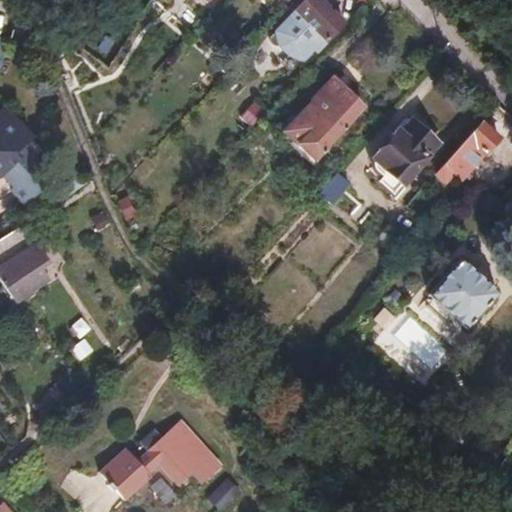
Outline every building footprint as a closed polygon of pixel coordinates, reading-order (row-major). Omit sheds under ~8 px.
[(345,23),(321,0),(305,0),(296,10),(298,11),(271,38),(271,40),(274,43),(277,45),(278,45),(280,43),(300,63),(314,49),(317,52),(345,23)] [(314,158),(362,108),(332,79),(285,130),(314,158)] [(0,185),(9,196),(6,199),(18,213),(48,189),(36,175),(39,172),(25,156),(22,159),(18,153),(24,149),(29,146),(6,118),(0,122),(0,185)] [(372,158),(387,171),(401,183),(438,142),(413,119),(399,135),(396,132),(372,158)] [(481,121),(433,173),(445,184),(453,175),(467,187),(491,158),(486,153),(499,137),(481,121)] [(36,175),(48,189),(53,184),(24,149),(18,153),(22,159),(25,156),(39,172),(36,175)] [(401,183),(387,171),(380,180),(394,191),(401,183)] [(348,183),(336,172),(318,193),(330,205),(344,188),(348,183)] [(407,242),(386,225),(375,237),(396,255),(407,242)] [(49,279),(41,268),(49,262),(37,243),(0,266),(0,274),(18,300),(49,279)] [(458,261),(427,295),(465,329),(496,295),(458,261)] [(63,291),(47,300),(62,325),(77,316),(63,291)] [(40,337),(23,313),(15,320),(32,343),(40,337)] [(75,387),(65,375),(56,383),(67,395),(75,387)] [(160,462),(179,481),(191,470),(202,481),(219,466),(180,423),(164,438),(156,430),(143,443),(150,450),(138,461),(126,447),(100,470),(111,482),(108,485),(113,491),(117,488),(125,497),(150,474),(149,472),(160,462)]
